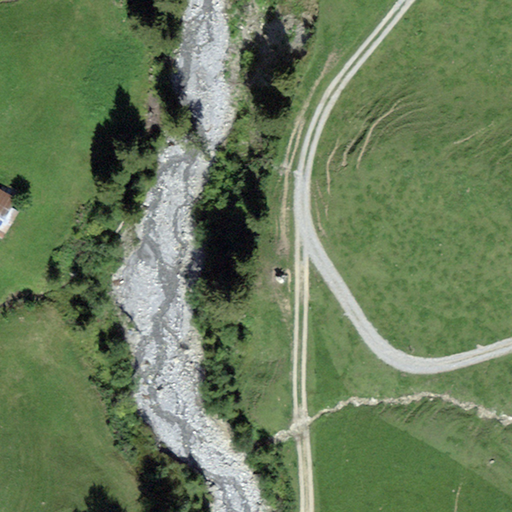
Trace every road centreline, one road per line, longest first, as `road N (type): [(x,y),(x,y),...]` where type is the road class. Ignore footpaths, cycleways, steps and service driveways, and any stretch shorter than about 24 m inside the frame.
road 1 (track): [(408,0),(336,91),(293,188),(373,352),(402,366),(460,369),(511,352)]
road 2 (track): [(307,229),(303,511)]
